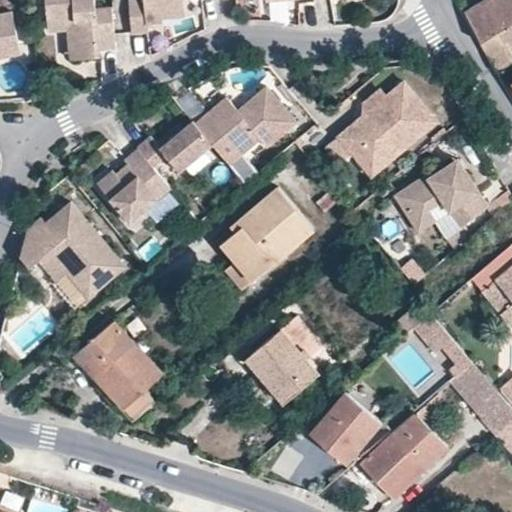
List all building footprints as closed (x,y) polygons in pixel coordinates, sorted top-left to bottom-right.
[(74,16),(79,54),(99,52),(99,44),(115,43),(112,2),(95,4),(94,0),(46,0),(49,18),(74,16)] [(163,6),(184,4),(183,0),(129,0),(132,28),(149,27),(148,18),(163,17),(163,14),(163,6)] [(511,0),(485,0),(467,11),(483,41),(511,23),(511,0)] [(184,12),(184,4),(163,6),(163,14),(184,12)] [(5,50),(18,46),(10,9),(0,11),(0,56),(5,56),(5,50)] [(70,54),(79,54),(74,16),(49,18),(49,27),(67,25),(70,54)] [(511,23),(483,41),(498,69),(499,71),(511,62),(511,23)] [(19,53),(18,46),(5,50),(5,56),(19,53)] [(364,149),(379,166),(436,119),(403,80),(385,95),(379,89),(363,102),(362,123),(353,122),(338,135),(356,156),(364,149)] [(194,123),(214,145),(232,166),(261,141),(268,148),(296,124),(266,88),(238,112),(224,97),(194,123)] [(138,148),(155,169),(169,158),(182,172),(214,145),(194,123),(191,119),(173,135),(169,130),(156,141),(149,134),(135,145),(138,148)] [(120,179),(116,174),(111,169),(95,182),(132,226),(148,212),(144,208),(170,186),(155,169),(138,148),(123,159),(127,164),(132,168),(120,179)] [(371,174),(379,166),(364,149),(356,156),(371,174)] [(247,186),(257,176),(242,161),(232,170),(247,186)] [(459,162),(452,165),(461,178),(467,173),(459,162)] [(127,164),(116,174),(120,179),(132,168),(127,164)] [(461,178),(452,165),(444,170),(441,167),(395,197),(412,224),(430,213),(442,205),(463,230),(488,208),(479,197),(481,193),(467,173),(461,178)] [(235,261),(253,281),(314,227),(277,186),(216,239),(235,261)] [(62,263),(68,270),(88,295),(125,264),(71,200),(46,221),(41,215),(29,226),(21,256),(29,266),(39,257),(42,255),(54,270),(62,263)] [(437,223),(430,213),(412,224),(419,235),(437,223)] [(57,279),(68,270),(62,263),(54,270),(42,255),(39,257),(57,279)] [(242,290),(253,281),(235,261),(225,270),(242,290)] [(511,265),(495,280),(511,299),(511,304),(501,314),(511,325),(511,265)] [(412,327),(430,312),(424,306),(399,328),(404,334),(412,327)] [(472,362),(430,312),(412,327),(436,355),(442,350),(455,365),(449,370),(454,377),(472,362)] [(145,388),(163,372),(115,319),(75,354),(134,419),(156,399),(145,388)] [(252,354),(289,399),(318,374),(280,330),(252,354)] [(283,404),(289,399),(252,354),(245,359),(283,404)] [(454,377),(449,381),(495,434),(511,418),(511,408),(497,391),(472,362),(454,377)] [(511,378),(497,391),(511,408),(511,378)] [(380,421),(344,390),(312,431),(347,460),(380,421)] [(440,395),(415,414),(363,465),(394,497),(448,447),(425,421),(432,415),(429,413),(444,399),(440,395)] [(0,472),(0,486),(4,488),(8,475),(0,472)]
